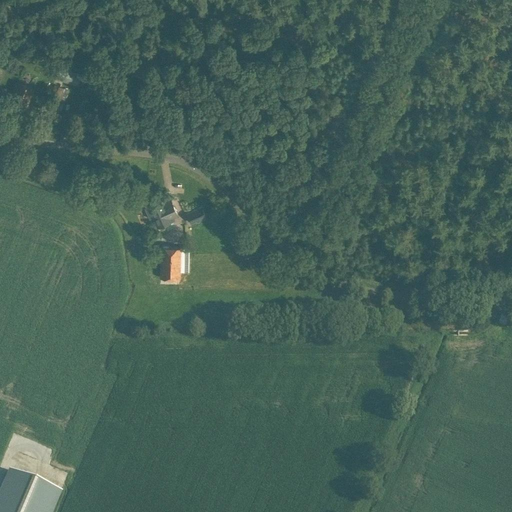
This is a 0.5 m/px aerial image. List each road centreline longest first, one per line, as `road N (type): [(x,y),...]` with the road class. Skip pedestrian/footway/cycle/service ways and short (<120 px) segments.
road 1 (unclassified): [(511,312),(343,284),(294,257),(184,162),(0,137)]
road 2 (track): [(0,159),(95,198),(143,240)]
